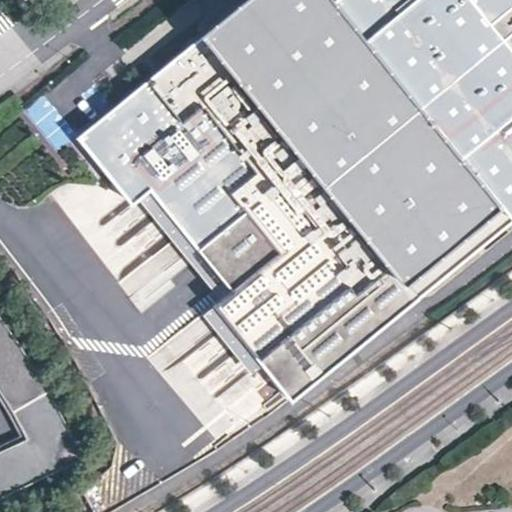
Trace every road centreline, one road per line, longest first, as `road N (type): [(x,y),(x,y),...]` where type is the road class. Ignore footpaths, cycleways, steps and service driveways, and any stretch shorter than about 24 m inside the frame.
road 1 (secondary): [(511,306),(218,511)]
road 2 (secondary): [(314,511),(511,372)]
